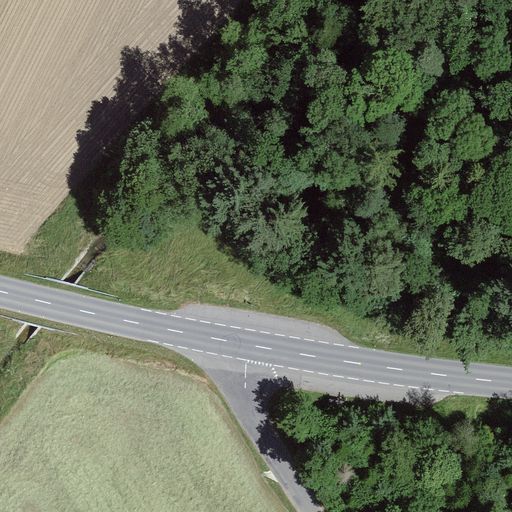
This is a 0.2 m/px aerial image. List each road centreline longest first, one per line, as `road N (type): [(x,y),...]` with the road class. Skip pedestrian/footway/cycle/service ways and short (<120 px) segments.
road 1 (tertiary): [(511,380),(246,345)]
road 2 (tertiary): [(246,345),(0,289)]
road 3 (unclassified): [(246,345),(253,409),(318,511)]
